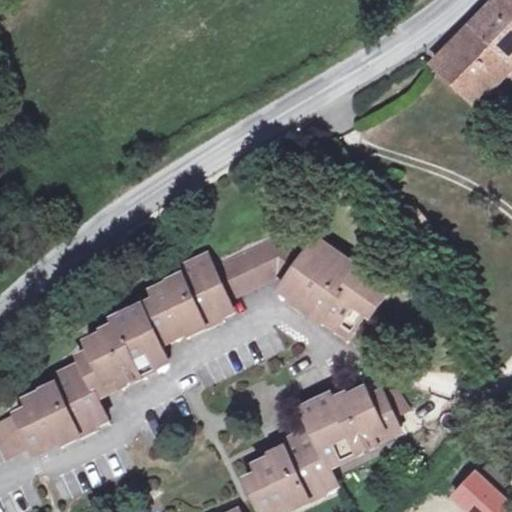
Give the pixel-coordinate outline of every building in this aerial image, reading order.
[(511,0),(497,0),(472,26),(511,64),(511,0)] [(478,107),(511,71),(511,64),(472,26),(435,65),(478,107)] [(410,199),(393,213),(407,230),(424,216),(410,199)] [(221,313),(233,307),(230,301),(229,298),(278,275),(289,282),(287,284),(285,287),(296,294),(291,301),(324,324),(329,317),(355,334),(375,305),(380,308),(391,292),(317,241),(306,257),(281,240),(216,271),(209,257),(180,271),(184,279),(153,294),(158,302),(115,322),(119,331),(89,345),(93,354),(80,360),(83,365),(53,379),(57,388),(27,402),(31,411),(0,425),(0,441),(8,459),(33,447),(34,450),(59,439),(62,447),(99,429),(98,429),(95,422),(107,416),(96,392),(120,381),(124,389),(160,371),(157,364),(168,358),(160,341),(185,330),(189,338),(225,321),(221,313)] [(256,289),(278,278),(287,284),(289,282),(278,275),(229,298),(230,301),(256,289)] [(355,334),(329,317),(324,324),(350,342),(355,334)] [(401,385),(384,393),(396,418),(412,410),(401,385)] [(375,438),(400,426),(396,418),(384,393),(371,399),(367,390),(357,395),(353,387),(303,410),(313,430),(263,454),(267,462),(257,467),(261,476),(248,482),(262,511),(271,511),(289,504),(292,511),(329,495),(325,487),(337,481),(327,461),(339,455),(343,463),(379,446),(375,438)] [(110,423),(107,416),(95,422),(98,429),(110,423)] [(511,511),(511,504),(476,471),(450,498),(465,511),(511,511)]
